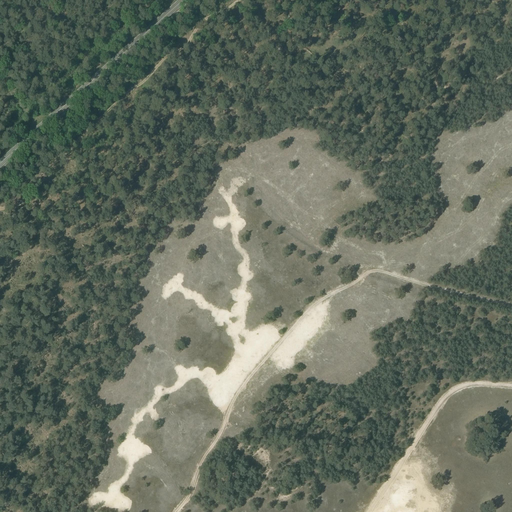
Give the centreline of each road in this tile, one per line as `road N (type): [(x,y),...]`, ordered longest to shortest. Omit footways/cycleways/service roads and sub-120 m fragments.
road 1 (track): [(176,511),(253,371),(306,308),(352,282),(356,268),(511,306)]
road 2 (track): [(252,0),(228,9),(0,203)]
road 3 (primary): [(0,163),(183,0)]
road 4 (unknown): [(370,511),(448,394),(469,383),(511,384)]
